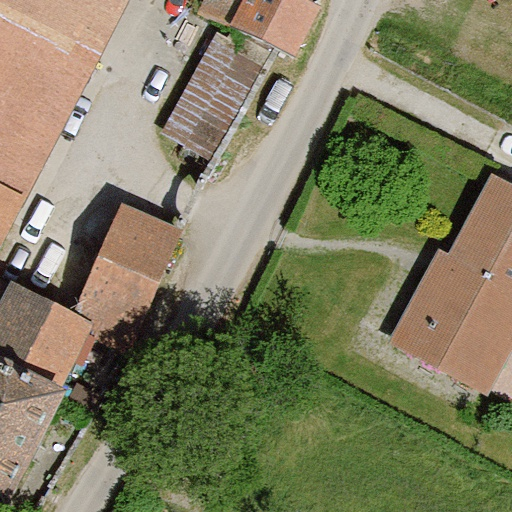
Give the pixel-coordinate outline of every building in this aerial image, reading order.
[(0,0),(0,20),(74,61),(106,0),(0,0)] [(238,25),(250,0),(213,0),(209,9),(226,18),(238,25)] [(295,61),(320,11),(293,0),(250,0),(238,25),(234,32),(278,53),(295,61)] [(238,25),(226,18),(162,134),(218,161),(278,53),(234,32),(238,25)] [(0,209),(74,61),(0,20),(0,209)] [(511,317),(511,193),(501,188),(449,282),(439,277),(404,346),(475,386),(511,317)] [(87,331),(85,334),(129,357),(178,244),(120,223),(74,324),(87,331)] [(0,326),(17,293),(0,284),(0,326)] [(74,324),(17,293),(0,326),(0,366),(55,395),(85,334),(87,331),(74,324)] [(55,395),(0,366),(0,500),(5,503),(58,396),(55,395)]
